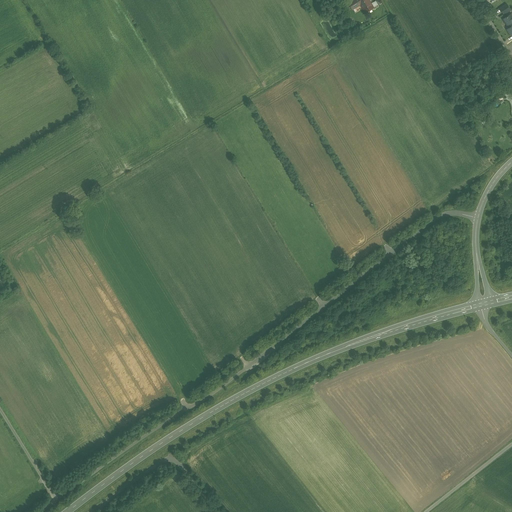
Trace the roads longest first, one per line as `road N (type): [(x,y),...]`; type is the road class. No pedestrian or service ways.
road 1 (unclassified): [(477,218),(436,219),(214,394),(56,500)]
road 2 (primary): [(66,511),(190,424),(335,350)]
road 3 (unclassified): [(217,511),(173,460),(93,511)]
road 4 (primary): [(477,302),(335,350)]
road 5 (primary): [(335,350),(478,308)]
